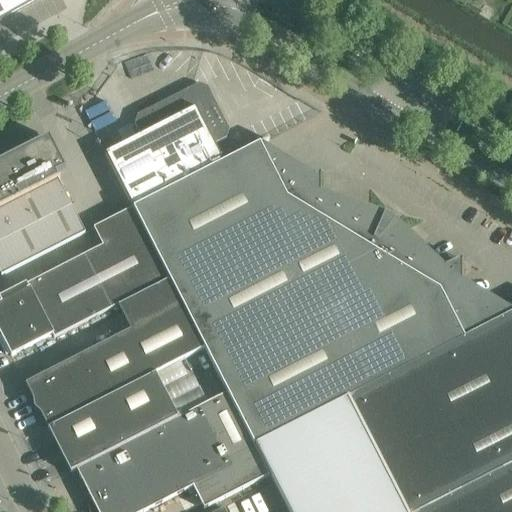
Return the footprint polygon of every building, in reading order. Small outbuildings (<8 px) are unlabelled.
[(0,0),(0,20),(36,0),(0,0)] [(122,145),(105,154),(122,189),(132,209),(222,163),(214,145),(226,139),(228,130),(210,94),(207,87),(198,84),(191,88),(137,115),(134,124),(140,136),(122,145)] [(0,275),(1,277),(84,234),(57,180),(59,179),(58,178),(57,179),(55,175),(65,170),(48,138),(21,152),(0,162),(0,275)] [(222,163),(132,209),(169,280),(205,350),(227,394),(230,399),(439,292),(461,281),(461,258),(441,269),(394,224),(389,219),(381,216),(320,195),(320,173),(283,192),(259,146),(269,141),(268,140),(222,163)] [(0,300),(1,303),(0,303),(0,336),(10,357),(52,335),(53,339),(117,306),(169,280),(132,209),(112,219),(93,229),(103,247),(26,286),(26,284),(0,297),(0,300)] [(130,331),(25,384),(37,409),(36,413),(40,415),(48,430),(155,376),(205,350),(169,280),(117,306),(130,331)] [(439,292),(230,399),(254,445),(511,313),(511,312),(463,337),(439,292)] [(511,511),(511,313),(254,445),(273,482),(288,511),(511,511)] [(155,376),(48,430),(70,475),(76,472),(177,419),(155,376)] [(177,419),(76,472),(92,502),(88,504),(87,504),(88,511),(145,511),(192,488),(203,510),(269,477),(227,394),(200,407),(177,419)]
